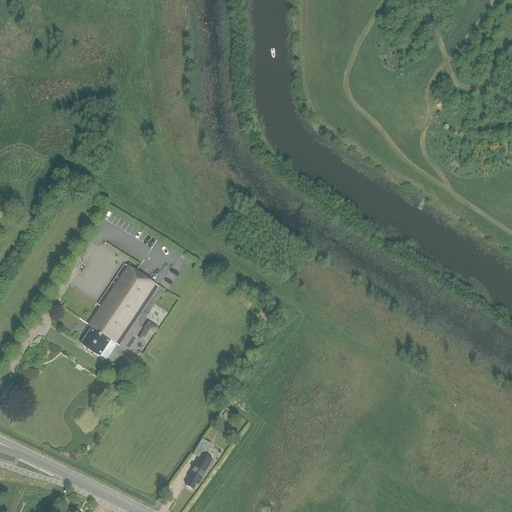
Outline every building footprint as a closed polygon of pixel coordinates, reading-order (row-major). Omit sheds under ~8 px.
[(98,306),(101,307),(89,325),(92,328),(81,345),(100,357),(111,340),(117,345),(119,345),(157,287),(124,266),(98,306)] [(148,322),(143,330),(153,337),(158,329),(148,322)] [(111,340),(100,357),(107,361),(117,345),(111,340)] [(226,410),(222,415),(229,419),(232,414),(226,410)] [(211,461),(203,457),(210,446),(201,440),(192,456),(198,459),(188,477),(189,477),(184,487),(186,488),(186,490),(189,492),(190,491),(192,492),(195,486),(197,486),(211,461)]
